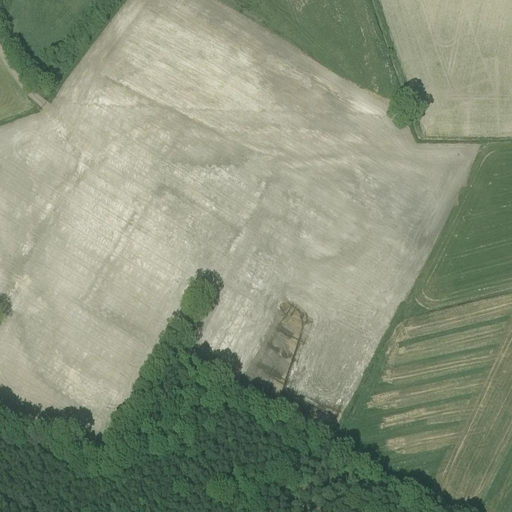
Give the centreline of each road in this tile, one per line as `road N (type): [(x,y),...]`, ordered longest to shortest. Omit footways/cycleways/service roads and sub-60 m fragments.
road 1 (track): [(0,46),(76,158),(0,299)]
road 2 (track): [(88,511),(102,468),(0,433)]
